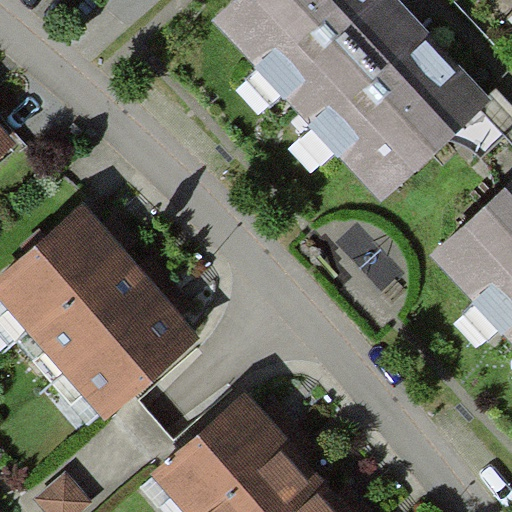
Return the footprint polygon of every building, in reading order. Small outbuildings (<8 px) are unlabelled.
[(373,200),(479,105),(405,22),(385,0),(231,0),(210,19),(373,200)] [(0,166),(17,152),(0,132),(0,166)] [(511,349),(511,176),(425,255),(511,349)] [(0,309),(100,421),(190,342),(166,315),(135,280),(99,240),(65,202),(0,260),(0,309)] [(169,511),(329,511),(288,463),(257,429),(236,404),(145,483),(169,511)]
